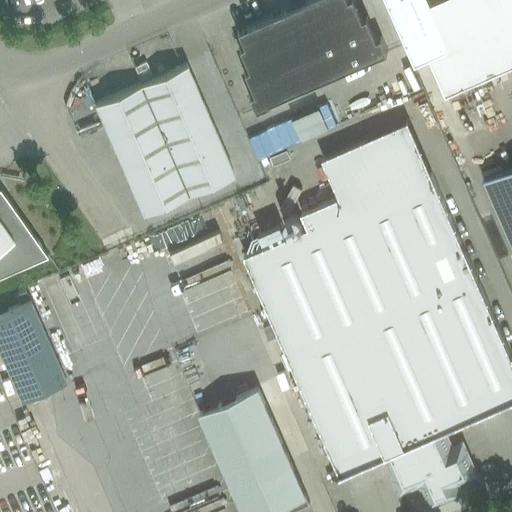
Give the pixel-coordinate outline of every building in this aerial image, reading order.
[(304,0),(302,1),(236,29),(243,44),(238,46),(248,68),(243,70),(253,92),(248,94),(254,109),(388,52),(381,37),(377,39),(367,17),(363,19),(355,1),(354,0),(304,0)] [(511,0),(432,0),(429,2),(449,46),(430,54),(447,92),(511,63),(511,0)] [(187,62),(141,82),(150,104),(197,84),(187,62)] [(150,104),(141,82),(97,100),(106,122),(150,104)] [(150,104),(160,126),(206,106),(197,84),(150,104)] [(116,145),(160,126),(150,104),(106,122),(116,145)] [(206,106),(160,126),(170,148),(216,128),(206,106)] [(459,112),(467,128),(479,123),(470,106),(459,112)] [(511,356),(409,119),(323,157),(339,195),(302,211),(308,226),(244,254),(340,473),(340,474),(387,454),(401,489),(423,479),(429,492),(436,489),(437,493),(445,489),(444,486),(473,473),(461,446),(450,451),(441,430),(511,399),(511,356)] [(170,148),(160,126),(116,145),(125,167),(170,148)] [(216,128),(170,148),(179,170),(225,150),(216,128)] [(179,170),(170,148),(125,167),(134,189),(179,170)] [(235,172),(225,150),(179,170),(189,192),(235,172)] [(511,165),(483,178),(511,243),(511,165)] [(189,192),(179,170),(134,189),(143,211),(189,192)] [(0,274),(48,253),(0,185),(0,274)] [(243,201),(262,193),(259,185),(240,193),(243,201)] [(119,292),(107,296),(113,314),(124,310),(119,292)] [(30,298),(0,310),(0,349),(21,398),(66,379),(30,298)] [(58,329),(89,315),(84,304),(53,318),(58,329)] [(200,412),(243,511),(272,511),(281,508),(283,511),(291,511),(310,504),(258,387),(200,412)]
